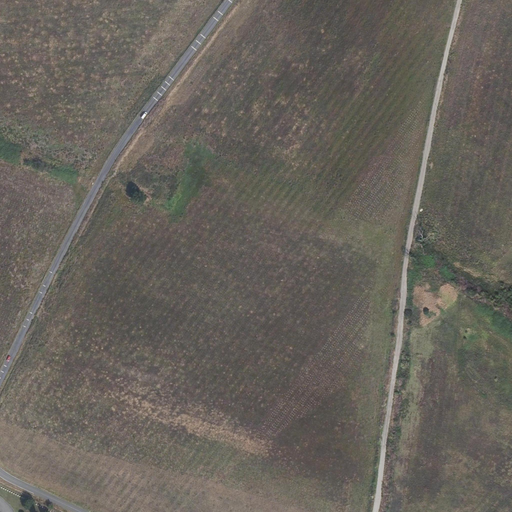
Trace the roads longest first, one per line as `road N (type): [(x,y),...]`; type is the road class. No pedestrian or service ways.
road 1 (track): [(375,511),(407,260),(460,0)]
road 2 (tertiary): [(0,380),(104,172),(231,0)]
road 3 (track): [(407,260),(183,220),(0,147)]
